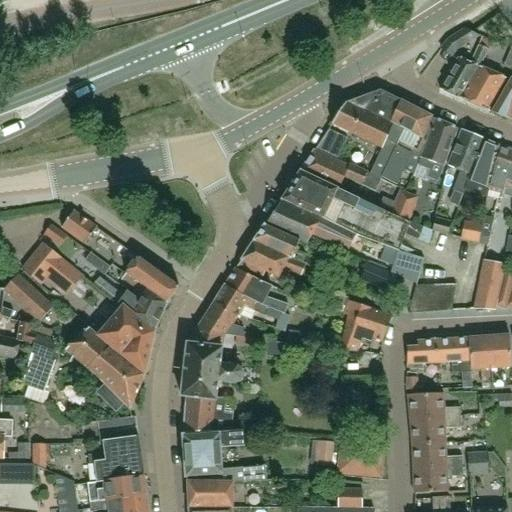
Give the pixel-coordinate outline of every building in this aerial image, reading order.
[(479,44),(489,49),(492,41),(483,37),(479,44)] [(461,98),(477,66),(480,67),(489,49),(479,44),(471,62),(459,57),(440,89),(461,98)] [(488,110),(507,78),(480,67),(477,66),(461,98),(488,110)] [(511,77),(491,113),(511,121),(511,77)] [(346,102),(392,126),(403,102),(380,91),(346,102)] [(386,140),(392,126),(346,102),(331,125),(381,150),(382,149),(386,140)] [(417,165),(420,158),(427,142),(423,140),(431,117),(403,102),(392,126),(386,140),(382,149),(381,150),(370,174),(380,179),(381,177),(397,185),(404,170),(413,174),(417,165)] [(420,158),(417,165),(429,170),(426,177),(437,181),(443,167),(457,129),(431,117),(423,140),(427,142),(420,158)] [(315,149),(338,158),(347,138),(328,129),(315,149)] [(463,194),(468,181),(484,140),(461,131),(447,166),(460,171),(453,190),(463,194)] [(489,189),(499,146),(484,140),(468,181),(463,194),(469,197),(470,192),(487,199),(487,197),(489,189)] [(503,194),(511,155),(511,151),(499,146),(489,189),(487,197),(500,201),(501,194),(503,194)] [(339,189),(344,177),(361,185),(362,183),(375,190),(380,179),(370,174),(367,172),(349,163),(348,165),(314,150),(301,170),(339,189)] [(501,194),(500,201),(511,204),(511,155),(503,194),(501,194)] [(354,234),(389,249),(398,252),(405,235),(410,223),(409,222),(389,213),(377,208),(357,198),(338,189),(339,189),(301,170),(283,198),(355,233),(354,234)] [(402,189),(390,213),(407,220),(415,203),(409,201),(412,194),(402,189)] [(377,208),(389,213),(395,202),(382,196),(377,208)] [(348,249),(354,234),(355,233),(283,198),(265,225),(300,241),(299,241),(307,245),(309,239),(310,240),(313,235),(336,245),(337,244),(348,249)] [(95,227),(86,221),(75,211),(62,228),(84,244),(95,227)] [(482,217),(481,225),(478,243),(487,245),(491,228),(493,220),(482,217)] [(435,220),(433,229),(449,233),(451,224),(435,220)] [(427,244),(432,230),(409,221),(409,222),(410,223),(405,235),(427,244)] [(52,224),(44,235),(60,247),(68,236),(52,224)] [(297,245),(299,241),(300,241),(265,225),(265,224),(254,240),(292,257),(291,259),(305,265),(317,270),(317,269),(320,260),(298,252),(300,247),(297,245)] [(470,224),(467,240),(478,243),(481,225),(470,224)] [(279,279),(284,269),(301,276),(305,265),(291,259),(292,257),(254,240),(241,260),(236,268),(261,281),(265,272),(279,279)] [(43,244),(36,253),(22,270),(41,284),(46,277),(58,287),(67,294),(82,275),(73,268),(59,257),(43,244)] [(110,268),(91,253),(85,261),(105,275),(110,268)] [(126,274),(168,303),(179,287),(139,258),(126,274)] [(485,261),(475,308),(488,309),(489,309),(490,305),(495,306),(496,306),(500,284),(502,273),(504,265),(485,261)] [(359,280),(389,292),(390,292),(397,274),(367,262),(359,280)] [(288,305),(267,297),(273,287),(261,281),(236,268),(225,284),(267,307),(267,308),(280,312),(284,314),(288,305)] [(122,280),(135,289),(131,294),(161,317),(168,304),(168,303),(126,274),(122,271),(118,278),(122,280)] [(500,284),(496,306),(507,309),(508,306),(511,306),(511,275),(502,273),(500,284)] [(19,274),(3,290),(38,322),(53,306),(19,274)] [(94,285),(118,304),(121,306),(122,307),(154,332),(161,317),(131,294),(127,291),(124,296),(101,278),(94,285)] [(287,283),(282,293),(297,299),(301,289),(287,283)] [(267,308),(267,307),(225,284),(214,301),(240,313),(240,315),(252,320),(255,312),(265,316),(267,308)] [(438,312),(452,311),(456,285),(443,286),(438,312)] [(409,314),(424,313),(429,286),(416,286),(409,314)] [(438,312),(443,286),(429,286),(424,313),(438,312)] [(334,293),(329,309),(343,314),(347,300),(348,298),(334,293)] [(373,338),(382,341),(391,315),(347,300),(343,314),(343,315),(348,317),(339,350),(357,352),(362,338),(371,342),(373,338)] [(244,337),(247,333),(243,331),(244,328),(233,324),(240,315),(240,313),(214,301),(195,331),(225,335),(234,336),(244,337)] [(97,320),(91,327),(90,328),(145,376),(145,375),(155,334),(154,333),(154,332),(122,307),(104,327),(97,320)] [(467,311),(440,312),(441,321),(467,320),(467,311)] [(289,315),(284,314),(280,312),(276,326),(286,329),(289,315)] [(18,322),(16,338),(33,343),(36,334),(29,332),(31,326),(18,322)] [(116,414),(125,405),(130,409),(145,376),(90,328),(75,342),(66,351),(89,369),(89,368),(109,389),(100,398),(116,414)] [(288,330),(286,342),(308,345),(309,333),(288,330)] [(217,400),(217,398),(219,383),(236,385),(242,380),(243,372),(238,365),(222,363),(223,348),(232,350),(234,336),(225,335),(195,331),(194,332),(192,344),(187,343),(181,396),(186,397),(217,400)] [(489,336),(493,384),(503,383),(502,368),(511,367),(509,335),(489,336)] [(481,385),(493,384),(489,336),(470,338),(472,371),(481,370),(481,385)] [(0,337),(0,356),(15,359),(19,341),(0,337)] [(451,362),(452,372),(472,372),(472,371),(470,338),(436,340),(436,363),(451,362)] [(436,363),(436,340),(417,341),(418,346),(408,347),(407,373),(423,373),(423,364),(436,363)] [(55,361),(54,361),(31,353),(22,382),(45,390),(55,361)] [(469,391),(468,374),(457,375),(458,392),(469,391)] [(407,378),(407,390),(417,390),(417,378),(407,378)] [(444,408),(443,393),(407,395),(409,420),(444,419),(461,418),(460,408),(444,408)] [(235,400),(217,398),(217,400),(186,397),(185,409),(183,433),(213,431),(231,430),(235,400)] [(1,412),(28,412),(28,400),(1,399),(1,412)] [(100,441),(102,441),(103,442),(138,437),(136,417),(98,422),(100,441)] [(461,418),(444,419),(409,420),(410,445),(411,445),(446,443),(445,429),(461,428),(461,418)] [(0,421),(0,458),(2,459),(3,437),(12,437),(13,422),(0,421)] [(221,432),(221,433),(182,436),(183,447),(184,456),(222,453),(222,449),(237,448),(244,447),(243,431),(221,432)] [(138,437),(103,442),(104,448),(104,454),(96,455),(88,456),(89,459),(89,462),(94,462),(95,473),(97,483),(104,482),(144,475),(141,456),(138,437)] [(447,468),(462,467),(462,456),(446,457),(446,443),(411,445),(412,469),(447,468)] [(30,444),(18,444),(19,452),(8,452),(8,459),(19,459),(19,460),(30,460),(30,444)] [(32,444),(32,463),(47,466),(46,444),(32,444)] [(339,472),(379,476),(382,449),(342,445),(339,472)] [(238,461),(237,448),(222,449),(222,453),(184,456),(186,477),(223,475),(223,463),(238,461)] [(469,453),(470,475),(490,474),(489,452),(469,453)] [(35,485),(35,465),(35,464),(2,464),(2,485),(35,485)] [(231,482),(233,482),(267,480),(265,465),(230,468),(231,482)] [(462,467),(447,468),(412,469),(413,494),(448,492),(447,477),(463,477),(462,467)] [(106,495),(92,497),(90,498),(91,504),(146,496),(144,475),(104,482),(106,495)] [(233,507),(233,482),(223,482),(187,482),(188,507),(232,508),(232,507),(233,507)] [(348,509),(362,509),(362,490),(348,490),(348,509)] [(91,511),(108,510),(108,511),(149,511),(146,496),(91,504),(90,504),(90,509),(91,509),(91,511)] [(441,511),(440,497),(432,498),(433,511),(441,511)] [(440,497),(441,511),(450,511),(449,497),(440,497)]
